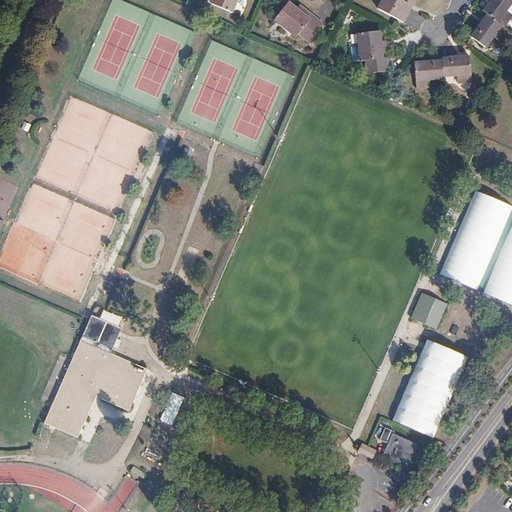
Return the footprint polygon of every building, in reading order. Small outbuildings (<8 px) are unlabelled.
[(213,0),(213,1),(232,10),(236,0),(213,0)] [(292,0),(277,17),(298,34),(300,31),(309,39),(324,23),(310,10),(307,14),(299,7),(292,0)] [(381,0),(378,7),(403,20),(409,8),(405,6),(408,0),(412,0),(413,0),(412,0),(381,0)] [(511,14),(511,11),(507,8),(511,0),(490,0),(490,1),(492,3),(486,12),(487,13),(489,15),(504,26),(511,14)] [(486,12),(492,3),(490,1),(483,10),(486,12)] [(310,10),(302,4),(299,7),(307,14),(310,10)] [(499,40),(508,28),(504,26),(489,15),(483,23),(481,21),(471,36),(485,47),(493,36),(499,40)] [(379,34),(358,37),(361,65),(366,64),(367,76),(389,73),(387,54),(382,54),(381,45),(379,34)] [(472,81),(470,59),(460,60),(460,57),(441,58),(441,61),(443,77),(457,76),(457,82),(472,81)] [(443,77),(441,61),(424,63),(424,66),(413,67),(415,90),(431,88),(430,80),(443,79),(443,77)] [(0,179),(0,189),(15,195),(18,186),(0,179)] [(511,206),(478,193),(442,276),(511,306),(511,206)] [(435,330),(446,304),(427,296),(416,322),(435,330)] [(114,334),(116,326),(91,315),(85,329),(80,341),(111,354),(119,336),(114,334)] [(119,336),(122,328),(116,326),(114,334),(119,336)] [(391,422),(434,438),(465,355),(423,339),(391,422)] [(127,410),(146,369),(111,354),(80,341),(70,362),(54,399),(44,424),(77,438),(95,396),(127,410)] [(171,425),(184,397),(171,392),(158,420),(171,425)] [(406,467),(415,445),(393,435),(394,432),(385,428),(379,440),(388,444),(383,456),(406,467)] [(360,446),(356,455),(372,460),(375,451),(360,446)]
